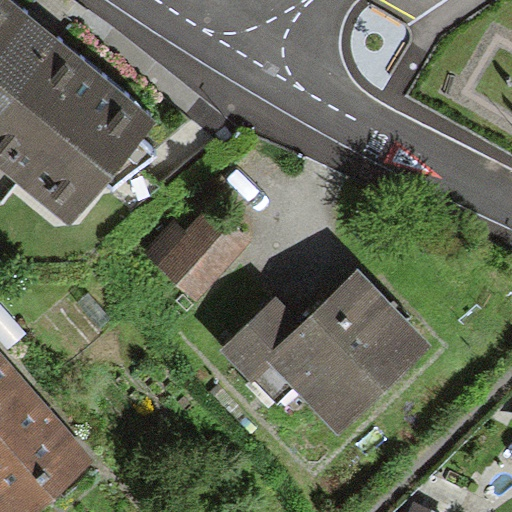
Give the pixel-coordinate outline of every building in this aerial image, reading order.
[(7,0),(0,9),(0,65),(51,5),(44,0),(7,0)] [(51,5),(0,65),(0,152),(70,211),(163,99),(51,5)] [(205,201),(153,257),(201,301),(253,244),(205,201)] [(342,427),(422,358),(350,275),(300,318),(267,281),(200,340),(243,390),(281,357),(342,427)] [(19,511),(97,443),(0,334),(0,511),(19,511)]
